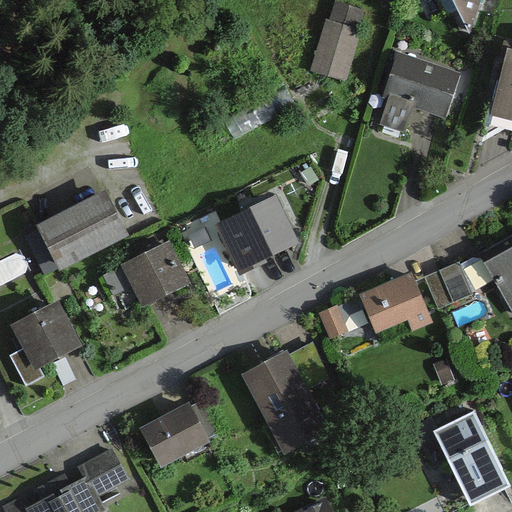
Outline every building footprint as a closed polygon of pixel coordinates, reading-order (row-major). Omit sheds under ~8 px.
[(441,0),(447,11),(450,9),(460,28),(471,32),(480,0),(441,0)] [(345,81),(360,28),(357,27),(362,9),(335,1),(330,19),(328,18),(312,71),(345,81)] [(511,47),(493,116),(511,120),(511,47)] [(406,132),(414,108),(447,119),(462,72),(400,51),(376,122),(406,132)] [(44,271),(57,265),(59,268),(129,234),(105,188),(36,223),(40,231),(27,237),(44,271)] [(303,242),(280,193),(219,222),(242,270),(303,242)] [(511,308),(511,234),(480,253),(511,308)] [(121,264),(122,265),(106,274),(117,296),(133,287),(143,306),(193,281),(171,238),(121,264)] [(432,319),(412,271),(362,292),(377,328),(407,316),(411,327),(432,319)] [(44,375),(39,367),(83,343),(59,300),(13,325),(26,349),(13,356),(28,383),(44,375)] [(321,308),(332,334),(349,327),(337,301),(321,308)] [(312,343),(292,353),(289,348),(244,371),(284,447),(329,424),(310,388),(331,378),(312,343)] [(213,441),(193,403),(142,429),(162,468),(213,441)] [(470,511),(471,511),(511,493),(474,416),(433,435),(470,511)] [(22,495),(3,505),(6,511),(100,511),(108,508),(104,501),(120,492),(116,485),(129,478),(113,447),(79,465),(88,482),(75,489),(65,471),(36,487),(46,505),(32,511),(22,495)] [(333,511),(326,497),(294,511),(333,511)]
